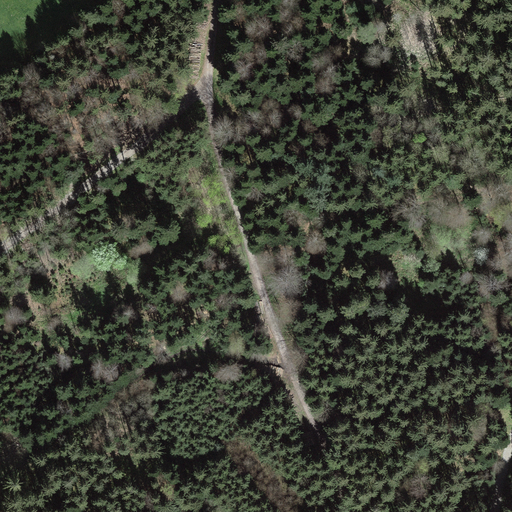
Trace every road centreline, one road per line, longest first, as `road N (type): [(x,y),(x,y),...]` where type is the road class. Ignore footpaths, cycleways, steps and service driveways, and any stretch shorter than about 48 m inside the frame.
road 1 (track): [(349,511),(224,181),(207,94),(213,0)]
road 2 (track): [(207,94),(0,251)]
road 3 (track): [(511,419),(315,424)]
